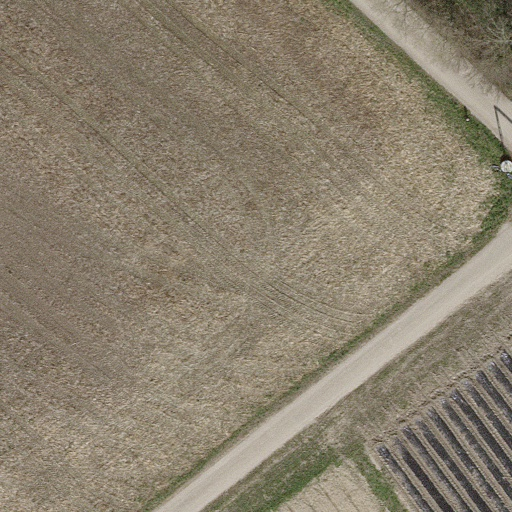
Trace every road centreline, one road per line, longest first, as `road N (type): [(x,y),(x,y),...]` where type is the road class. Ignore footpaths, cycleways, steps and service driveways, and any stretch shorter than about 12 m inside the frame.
road 1 (track): [(166,511),(511,239)]
road 2 (track): [(511,132),(370,0)]
